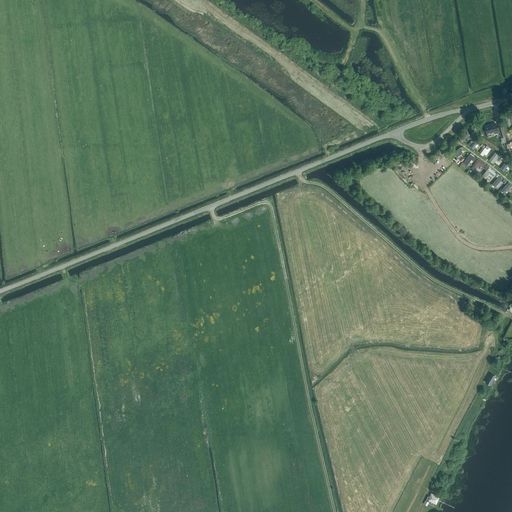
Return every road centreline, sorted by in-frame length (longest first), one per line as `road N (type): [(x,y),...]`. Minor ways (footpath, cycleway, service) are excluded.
road 1 (unclassified): [(0,293),(393,133)]
road 2 (track): [(210,207),(216,220),(270,204),(335,511)]
road 3 (track): [(297,172),(430,278),(511,318)]
road 4 (track): [(421,176),(467,244),(511,246)]
